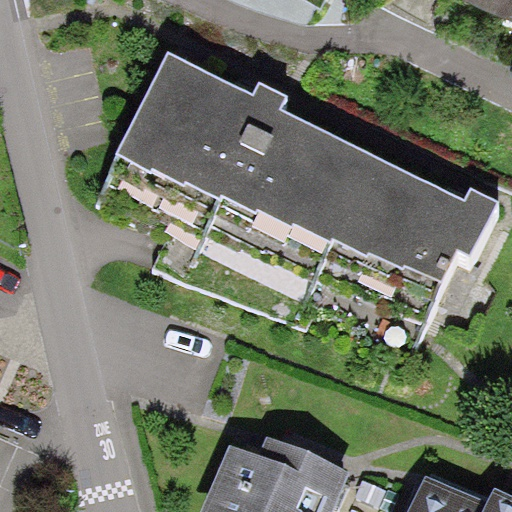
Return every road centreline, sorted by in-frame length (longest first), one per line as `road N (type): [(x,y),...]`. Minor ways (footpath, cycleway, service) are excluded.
road 1 (residential): [(108,511),(0,15)]
road 2 (residential): [(391,33),(511,89)]
